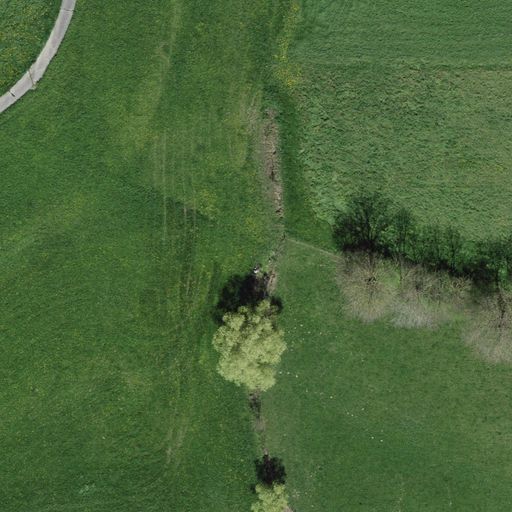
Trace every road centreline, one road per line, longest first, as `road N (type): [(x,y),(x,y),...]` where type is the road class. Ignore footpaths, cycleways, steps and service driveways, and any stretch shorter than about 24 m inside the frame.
road 1 (track): [(270,0),(248,86),(268,243),(247,353),(266,511)]
road 2 (track): [(0,106),(53,46),(71,0)]
